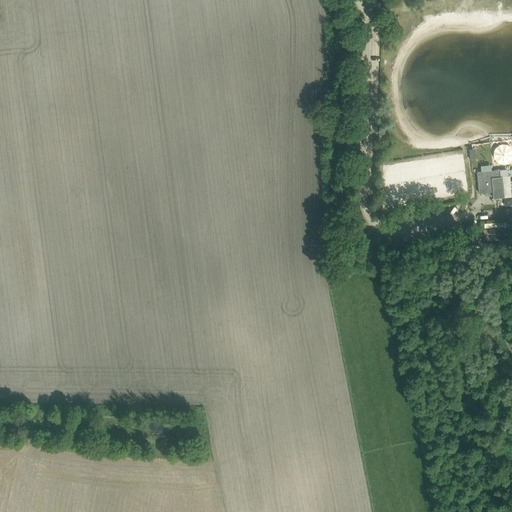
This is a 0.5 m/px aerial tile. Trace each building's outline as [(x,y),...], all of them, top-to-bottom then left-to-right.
[(509,163),(509,145),(493,145),(492,163),(509,163)] [(489,148),(478,148),(479,159),(489,158),(489,148)] [(493,192),(494,198),(505,197),(503,176),(501,176),(501,170),(493,170),(478,172),(479,193),(493,192)] [(465,202),(450,203),(450,213),(465,212),(465,202)] [(509,238),(508,222),(483,224),(485,239),(509,238)]
